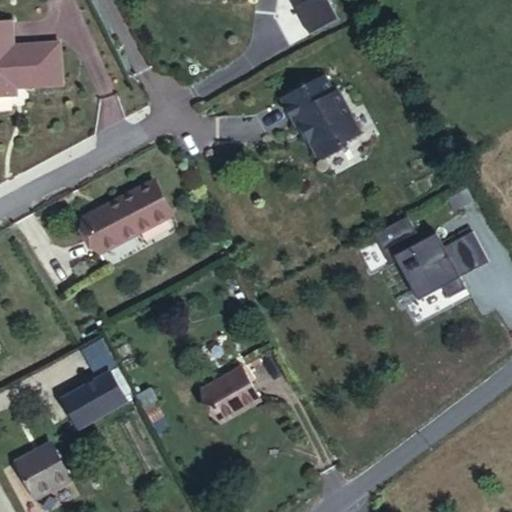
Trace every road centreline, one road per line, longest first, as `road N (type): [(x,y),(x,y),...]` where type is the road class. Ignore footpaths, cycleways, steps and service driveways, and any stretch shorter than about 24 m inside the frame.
road 1 (residential): [(511,372),(330,511)]
road 2 (residential): [(0,205),(142,132)]
